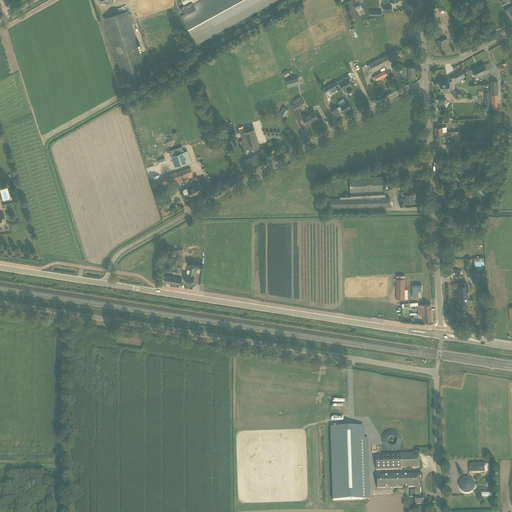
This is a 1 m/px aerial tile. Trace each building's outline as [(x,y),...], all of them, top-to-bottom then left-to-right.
[(174,0),(176,6),(197,44),(277,0),(174,0)] [(439,21),(438,7),(430,8),(431,22),(439,21)] [(104,18),(125,84),(148,77),(127,11),(104,18)] [(431,25),(432,36),(442,35),(442,31),(439,31),(438,24),(431,25)] [(445,44),(447,44),(447,39),(438,39),(438,48),(446,48),(445,44)] [(398,48),(387,54),(391,61),(402,56),(398,48)] [(386,64),(382,57),(369,64),(373,72),(374,71),(386,64)] [(488,72),(486,69),(484,64),(477,68),(477,67),(472,69),(476,78),(488,72)] [(404,73),(404,77),(408,77),(416,76),(415,67),(407,67),(408,73),(404,73)] [(386,70),(372,76),(374,81),(388,75),(386,70)] [(448,80),(454,77),(456,81),(465,76),(462,70),(448,77),(448,80)] [(288,87),(299,84),(298,78),(286,81),(288,87)] [(351,84),(348,80),(347,78),(339,83),(343,89),(351,84)] [(338,90),(336,86),(338,85),(336,81),(323,89),(325,92),(330,89),(332,93),(338,90)] [(452,89),(452,86),(452,81),(445,82),(445,83),(440,83),(441,90),(452,89)] [(490,81),(490,95),(491,95),(492,110),(498,109),(497,95),(498,94),(498,81),(490,81)] [(292,105),(295,111),(306,105),(303,99),(302,99),(301,96),(292,101),(294,104),(292,105)] [(333,113),(335,117),(340,115),(339,114),(344,112),(351,108),(347,101),(331,110),(333,113)] [(289,110),(284,108),(282,112),(280,115),(284,117),(285,114),(286,115),(289,111),(289,110)] [(301,115),(307,125),(318,118),(313,110),(308,113),(307,111),(301,115)] [(253,165),(259,161),(257,158),(260,157),(257,152),(256,153),(255,151),(259,149),(258,146),(260,146),(255,128),(254,125),(236,131),(237,134),(240,133),(246,153),(249,158),(247,159),(247,160),(246,161),(247,163),(249,164),(252,162),(253,165)] [(435,128),(435,136),(448,135),(454,134),(455,147),(461,147),(469,146),(469,142),(461,143),(461,144),(460,144),(459,131),(443,132),(443,127),(435,128)] [(448,138),(448,135),(435,136),(436,144),(444,144),(448,144),(447,138),(448,138)] [(183,152),(182,148),(181,146),(169,151),(171,156),(175,167),(191,162),(187,151),(183,152)] [(462,157),(462,148),(452,149),(452,157),(462,157)] [(151,181),(154,189),(155,189),(193,175),(190,167),(152,180),(151,181)] [(324,209),(390,207),(389,197),(386,197),(385,191),(384,191),(383,176),(349,178),(350,196),(340,196),(340,198),(324,199),(324,209)] [(190,195),(192,197),(201,191),(196,182),(191,184),(193,187),(188,190),(187,189),(186,189),(184,190),(183,192),(186,197),(190,195)] [(396,190),(400,190),(400,184),(389,184),(389,190),(392,190),(393,192),(397,192),(396,190)] [(401,203),(413,202),(413,193),(406,194),(406,197),(401,198),(401,203)] [(185,283),(193,284),(194,277),(193,277),(194,268),(190,268),(189,276),(186,276),(185,283)] [(165,276),(164,283),(181,285),(182,278),(165,276)] [(396,279),(396,299),(405,299),(405,276),(401,276),(401,279),(396,279)] [(412,298),(418,298),(418,292),(421,292),(421,286),(412,286),(412,298)] [(471,301),(470,300),(467,300),(467,286),(459,287),(460,306),(470,305),(471,304),(471,301)] [(432,321),(430,305),(418,306),(418,314),(424,314),(424,322),(432,321)] [(331,440),(365,438),(364,427),(330,429),(331,440)] [(384,450),(402,450),(401,433),(384,433),(384,450)] [(369,500),(367,438),(365,438),(331,440),(333,501),(369,500)] [(419,456),(415,456),(415,453),(371,454),(371,470),(402,469),(401,468),(420,468),(419,456)] [(484,464),(469,464),(469,472),(484,472),(484,471),(487,471),(488,471),(488,465),(487,464),(484,464)] [(377,489),(415,487),(420,487),(420,475),(377,476),(377,489)] [(476,490),(472,476),(458,480),(462,494),(476,490)] [(420,497),(420,487),(415,487),(415,491),(410,491),(410,497),(415,497),(415,505),(424,504),(424,497),(420,497)]
